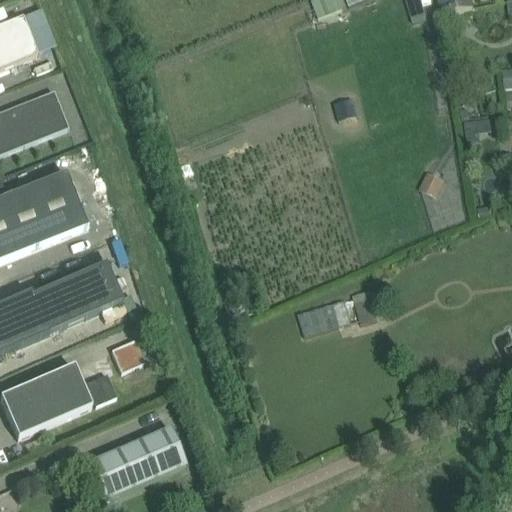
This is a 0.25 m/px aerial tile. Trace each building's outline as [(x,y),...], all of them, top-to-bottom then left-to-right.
[(342,15),(336,0),(328,0),(311,7),(318,24),(342,15)] [(418,0),(416,0),(406,3),(413,27),(425,23),(418,0)] [(436,0),(442,21),(473,11),(469,0),(436,0)] [(0,74),(37,60),(22,23),(0,31),(0,74)] [(0,160),(68,133),(53,97),(0,117),(0,160)] [(467,113),(459,115),(460,123),(468,122),(467,113)] [(440,169),(431,186),(450,195),(458,177),(440,169)] [(0,203),(0,268),(88,233),(66,178),(0,203)] [(125,240),(131,258),(140,254),(133,237),(125,240)] [(30,297),(0,310),(0,360),(122,308),(106,269),(31,301),(30,297)] [(125,347),(133,369),(157,361),(149,339),(125,347)] [(91,412),(73,372),(0,403),(0,404),(17,444),(91,412)] [(169,432),(81,471),(98,509),(186,470),(169,432)]
